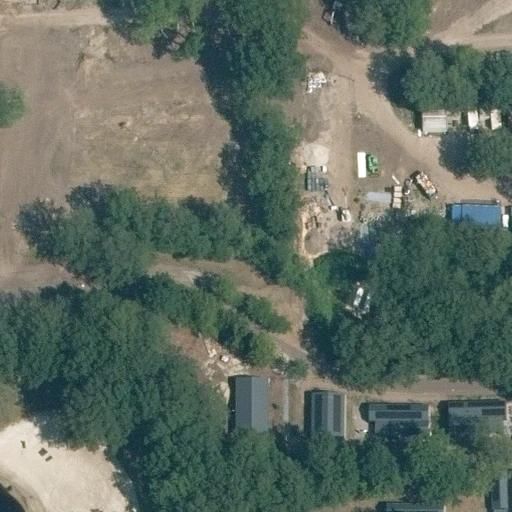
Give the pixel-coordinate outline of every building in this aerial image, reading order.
[(163,75),(163,117),(191,117),(191,75),(163,75)] [(56,77),(56,118),(85,118),(85,77),(56,77)] [(109,78),(109,119),(137,119),(137,78),(109,78)] [(207,78),(207,119),(236,119),(235,78),(207,78)] [(511,142),(485,143),(485,184),(511,184),(511,142)] [(425,144),(425,186),(454,186),(454,144),(425,144)] [(366,146),(366,187),(395,187),(394,146),(366,146)] [(105,162),(105,204),(133,204),(133,162),(105,162)] [(163,164),(163,205),(191,205),(191,164),(163,164)] [(44,167),(44,208),(72,208),(72,166),(44,167)] [(207,168),(207,209),(236,209),(235,168),(207,168)] [(58,235),(58,264),(100,264),(100,235),(58,235)] [(147,240),(147,269),(188,269),(188,240),(147,240)] [(222,248),(222,277),(263,276),(263,248),(222,248)] [(352,330),(347,344),(357,347),(361,333),(352,330)] [(192,344),(192,385),(221,385),(221,344),(192,344)] [(248,381),(249,422),(277,422),(277,381),(248,381)] [(316,399),(316,440),(345,440),(345,399),(316,399)] [(397,408),(397,436),(439,436),(439,407),(397,408)] [(469,408),(469,436),(511,436),(510,407),(469,408)] [(469,502),(468,511),(497,511),(497,501),(469,502)]
